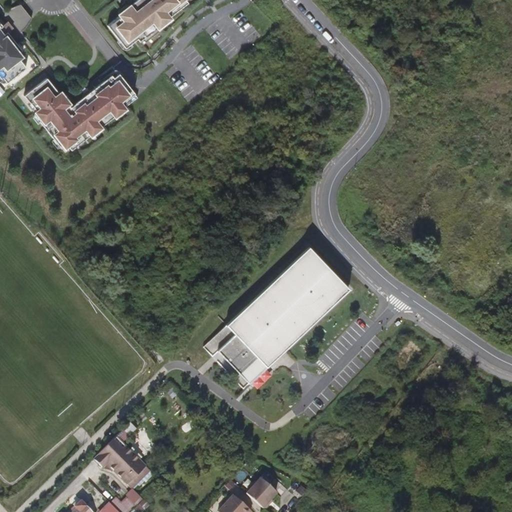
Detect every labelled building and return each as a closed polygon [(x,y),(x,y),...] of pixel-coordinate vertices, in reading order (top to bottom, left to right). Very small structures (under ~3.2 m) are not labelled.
[(136,0),(118,15),(119,16),(107,25),(125,49),(137,39),(139,42),(156,28),(157,29),(170,18),(188,3),(185,0),(136,0)] [(20,4),(16,6),(18,12),(23,18),(29,22),(31,18),(20,4)] [(5,11),(0,14),(0,77),(0,78),(2,77),(6,82),(25,67),(19,58),(21,56),(18,52),(21,50),(12,39),(25,29),(29,22),(23,18),(18,12),(16,6),(5,11)] [(35,86),(23,95),(29,103),(30,103),(36,110),(34,112),(35,113),(33,114),(59,148),(62,146),(64,149),(67,146),(70,150),(89,135),(90,136),(101,128),(100,127),(113,116),(114,117),(125,109),(120,103),(133,93),(118,73),(112,77),(110,75),(74,103),(70,107),(67,104),(69,104),(59,92),(58,93),(46,78),(35,86)] [(197,350),(237,392),(342,292),(302,250),(197,350)] [(130,431),(124,425),(111,439),(117,445),(130,431)] [(117,445),(111,439),(89,461),(98,469),(101,466),(123,487),(141,469),(117,445)] [(245,494),(263,510),(269,504),(267,503),(275,493),(258,479),(245,494)] [(247,511),(249,511),(230,494),(215,511),(216,511),(247,511)] [(110,497),(105,503),(114,511),(116,511),(121,507),(110,497)] [(69,507),(71,509),(68,511),(86,511),(75,501),(69,507)]
